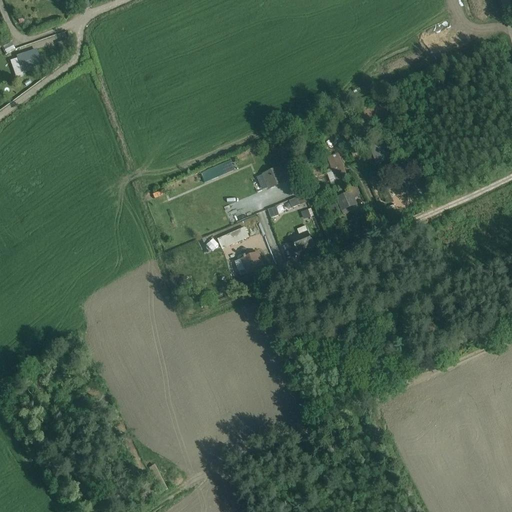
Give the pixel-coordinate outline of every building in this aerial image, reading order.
[(84,0),(83,0),(75,4),(79,13),(89,9),(84,0)] [(68,38),(59,40),(61,51),(70,50),(68,38)] [(15,43),(5,45),(7,53),(17,51),(15,43)] [(23,55),(29,53),(35,51),(36,51),(34,45),(28,47),(21,50),(23,55)] [(17,60),(22,73),(34,69),(41,67),(35,51),(23,55),(24,56),(17,59),(17,60)] [(17,60),(10,62),(16,79),(23,76),(22,73),(17,60)] [(16,93),(12,88),(3,95),(6,100),(16,93)] [(348,119),(345,114),(339,117),(341,122),(348,119)] [(329,128),(327,122),(326,122),(324,119),(320,121),(321,124),(319,125),(322,131),(329,128)] [(352,136),(345,139),(350,151),(357,148),(352,136)] [(389,161),(383,144),(370,149),(376,166),(389,161)] [(287,155),(285,148),(279,150),(282,157),(287,155)] [(242,163),(252,159),(250,153),(240,157),(242,163)] [(338,156),(327,160),(332,170),(326,172),(331,184),(346,178),(338,156)] [(225,164),(218,167),(222,177),(229,174),(225,164)] [(286,166),(280,169),(285,182),(292,180),(286,166)] [(204,181),(217,176),(213,167),(200,173),(204,181)] [(280,169),(257,179),(262,191),(285,182),(280,169)] [(402,184),(408,180),(404,175),(398,179),(402,184)] [(336,200),(341,212),(356,205),(353,200),(360,197),(355,187),(350,190),(352,193),(336,200)] [(292,210),(300,207),(297,199),(289,202),(292,210)] [(357,205),(356,205),(341,212),(344,217),(359,211),(357,205)] [(337,206),(328,210),(331,217),(340,213),(337,206)] [(271,219),(279,217),(277,209),(269,212),(271,219)] [(309,210),(301,213),(304,221),(312,218),(309,210)] [(313,247),(306,228),(299,231),(301,235),(292,239),(297,253),(313,247)] [(245,229),(218,240),(222,251),(249,239),(245,229)] [(282,247),(285,252),(294,247),(291,242),(282,247)] [(258,254),(235,264),(240,277),(243,276),(263,268),(258,254)] [(366,361),(364,357),(364,356),(360,346),(353,349),(358,360),(360,359),(362,363),(366,361)] [(380,359),(375,347),(364,353),(371,366),(376,363),(375,361),(380,359)] [(42,386),(34,392),(39,398),(47,392),(42,386)] [(148,469),(161,495),(167,491),(154,466),(148,469)] [(174,471),(167,476),(174,486),(181,481),(174,471)] [(87,484),(86,479),(81,477),(76,480),(76,486),(82,488),(87,484)]
